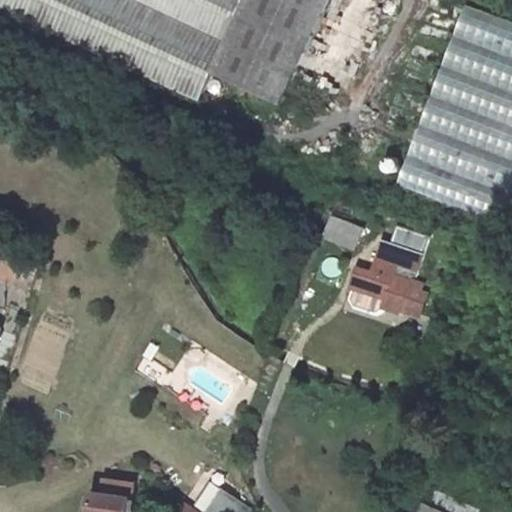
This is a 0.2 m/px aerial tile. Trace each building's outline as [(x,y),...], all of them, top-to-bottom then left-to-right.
[(0,0),(0,23),(190,116),(204,86),(273,119),(329,0),(0,0)] [(511,43),(458,26),(406,187),(511,221),(511,43)] [(334,216),(326,239),(359,251),(367,227),(334,216)] [(429,250),(431,234),(394,227),(392,244),(429,250)] [(398,331),(407,301),(378,292),(381,281),(399,288),(412,252),(378,241),(372,261),(366,260),(355,290),(340,285),(334,304),(369,315),(366,325),(382,330),(383,326),(398,331)] [(0,251),(0,280),(26,290),(35,263),(0,251)] [(85,493),(82,511),(127,511),(128,500),(124,499),(129,465),(120,464),(117,482),(103,480),(101,496),(85,493)] [(197,484),(162,511),(217,511),(219,511),(197,484)]
